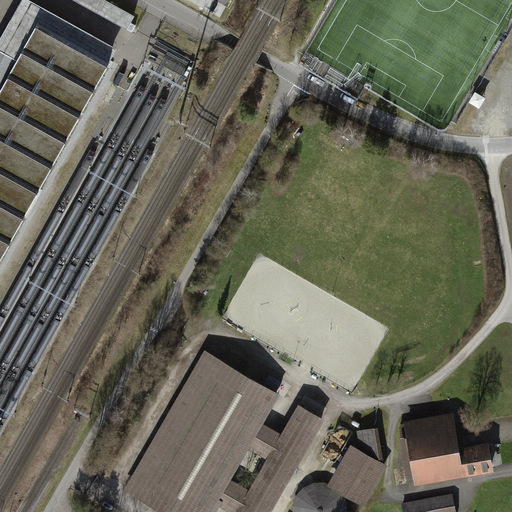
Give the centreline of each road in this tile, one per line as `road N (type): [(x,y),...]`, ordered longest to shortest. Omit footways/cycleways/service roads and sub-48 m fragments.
road 1 (track): [(511,305),(437,378),(362,406),(321,398),(165,311)]
road 2 (residential): [(511,144),(447,144),(392,127),(155,0)]
road 3 (track): [(363,511),(392,495),(511,473)]
